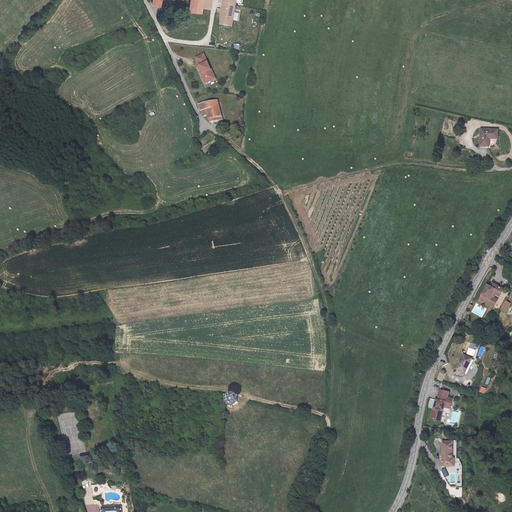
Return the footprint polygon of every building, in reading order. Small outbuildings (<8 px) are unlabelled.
[(189,0),(188,9),(198,11),(199,6),(199,0),(189,0)] [(229,23),(233,0),(221,0),(217,21),(229,23)] [(199,51),(191,55),(195,63),(193,64),(199,77),(202,76),(203,80),(211,76),(208,70),(199,51)] [(194,102),(200,114),(205,112),(207,120),(213,119),(213,112),(220,107),(212,92),(194,102)] [(480,129),(480,145),(489,146),(489,139),(497,139),(498,130),(480,129)] [(494,288),(496,289),(501,292),(504,285),(495,279),(493,283),(489,281),(480,294),(490,299),(494,293),(492,291),(494,288)] [(499,311),(506,313),(509,302),(503,300),(499,311)] [(476,357),(480,358),(484,346),(481,345),(476,357)] [(469,357),(460,353),(455,368),(464,372),(469,357)] [(451,389),(442,387),(440,397),(439,397),(437,406),(436,406),(434,416),(442,418),(444,408),(446,408),(447,403),(453,404),(455,396),(450,395),(451,389)] [(453,463),(456,439),(445,438),(443,462),(453,463)]
